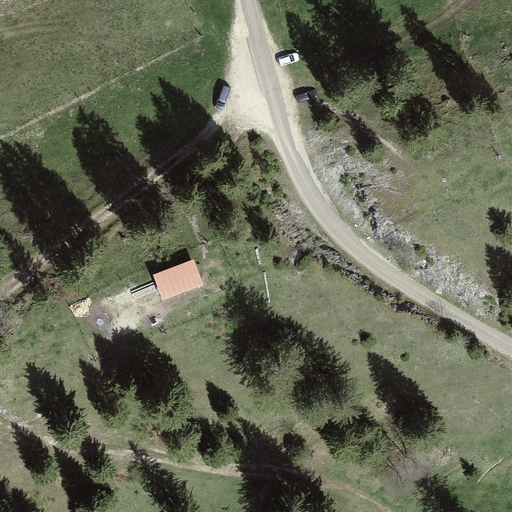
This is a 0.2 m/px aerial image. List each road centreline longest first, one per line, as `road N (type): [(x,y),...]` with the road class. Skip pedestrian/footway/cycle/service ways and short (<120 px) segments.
road 1 (unclassified): [(511,347),(370,260),(324,212),(286,141),(247,0)]
road 2 (track): [(0,399),(42,441),(327,490),(369,511)]
road 3 (track): [(269,89),(57,242)]
